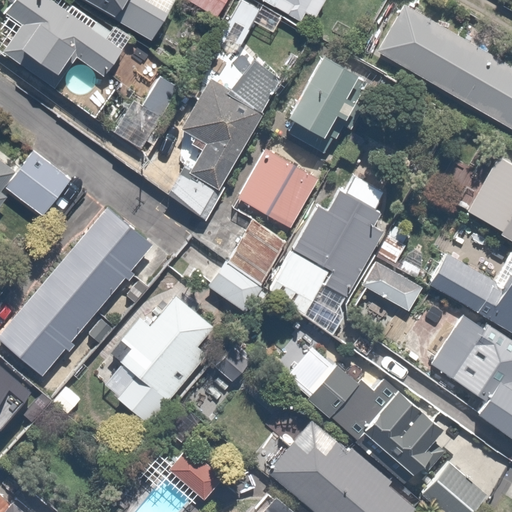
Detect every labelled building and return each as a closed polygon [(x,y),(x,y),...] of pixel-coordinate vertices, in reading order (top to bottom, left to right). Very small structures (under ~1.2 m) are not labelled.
[(125,39),(62,0),(11,0),(6,9),(20,18),(4,45),(57,78),(74,50),(107,70),(125,39)] [(92,0),(159,38),(180,0),(92,0)] [(260,6),(250,0),(234,0),(226,15),(247,28),(260,6)] [(257,0),(298,24),(312,0),(257,0)] [(511,60),(407,0),(401,0),(374,46),(511,126),(511,60)] [(287,109),(312,122),(305,137),(329,150),(337,136),(372,72),(322,45),(287,109)] [(288,72),(248,47),(225,82),(208,71),(174,126),(201,143),(170,192),(200,211),(288,72)] [(164,126),(127,97),(103,127),(140,157),(164,126)] [(322,167),(266,133),(232,191),(289,224),(322,167)] [(511,156),(489,142),(457,201),(511,236),(511,156)] [(0,146),(0,200),(8,189),(41,210),(67,169),(29,145),(20,159),(0,146)] [(268,287),(337,334),(343,317),(340,310),(339,302),(384,228),(366,216),(382,187),(356,167),(342,190),(335,186),(321,206),(314,201),(268,287)] [(0,335),(37,366),(90,303),(100,311),(85,329),(97,339),(166,255),(103,203),(0,327),(0,335)] [(284,240),(243,216),(206,280),(247,304),(284,240)] [(442,250),(423,279),(511,332),(511,249),(494,280),(442,250)] [(420,281),(380,258),(366,282),(406,305),(420,281)] [(222,330),(175,290),(148,323),(138,314),(116,340),(128,350),(117,363),(132,375),(117,393),(147,418),(222,330)] [(354,315),(475,399),(476,410),(511,436),(511,341),(427,294),(412,319),(368,290),(354,315)] [(429,433),(441,420),(381,369),(367,385),(334,356),(303,392),(325,411),(326,410),(352,432),(350,435),(398,476),(407,466),(414,472),(440,442),(429,433)] [(43,395),(7,360),(0,367),(0,404),(17,422),(43,395)] [(303,416),(259,465),(315,511),(405,511),(418,499),(410,494),(303,416)] [(295,511),(271,491),(250,511),(241,511),(235,508),(244,495),(186,440),(163,469),(217,511),(295,511)] [(464,511),(484,487),(445,455),(418,488),(447,511),(464,511)] [(0,511),(24,511),(10,499),(0,508),(0,511)]
